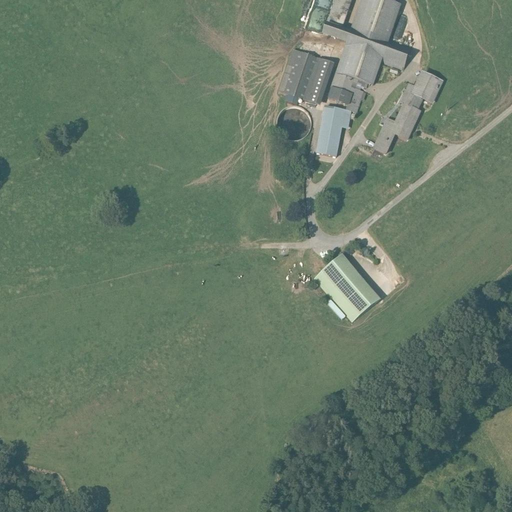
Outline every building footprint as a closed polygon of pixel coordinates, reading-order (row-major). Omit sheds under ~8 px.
[(389,43),(400,9),(383,3),(383,0),(362,0),(351,35),(342,32),(353,0),(336,0),(325,38),(349,46),(337,77),(367,87),(374,88),(381,64),(404,72),(411,50),(389,43)] [(279,96),(320,109),(334,68),(293,54),(279,96)] [(367,87),(337,77),(332,90),(353,97),(349,108),(347,114),(351,115),(357,117),(364,94),(360,93),(361,91),(365,93),(367,87)] [(414,91),(410,99),(422,105),(431,109),(442,88),(421,78),(414,91)] [(414,91),(409,89),(401,107),(403,108),(395,126),(386,122),(372,151),(386,158),(395,139),(407,145),(420,115),(418,114),(422,105),(410,99),(414,91)] [(353,97),(332,90),(328,101),(349,108),(353,97)] [(302,141),(310,131),(309,117),(298,109),(285,110),(276,121),(278,134),(288,142),(302,141)] [(318,154),(336,157),(341,130),(347,131),(351,115),(347,114),(326,111),(318,154)] [(379,304),(342,260),(316,281),(353,326),(379,304)]
